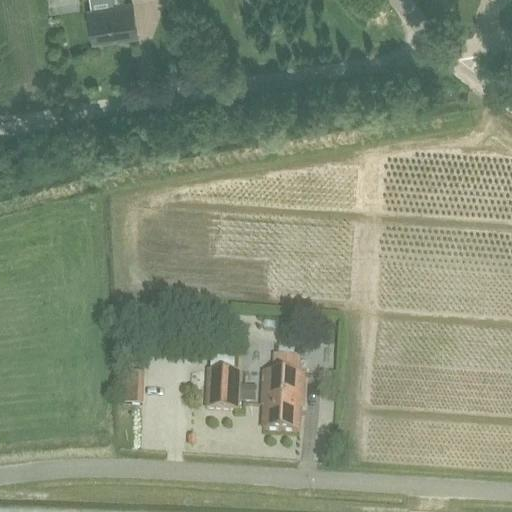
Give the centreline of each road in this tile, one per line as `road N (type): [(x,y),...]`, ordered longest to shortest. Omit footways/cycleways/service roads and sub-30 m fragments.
road 1 (unclassified): [(511,492),(144,468),(0,476)]
road 2 (unclassified): [(445,52),(0,126)]
